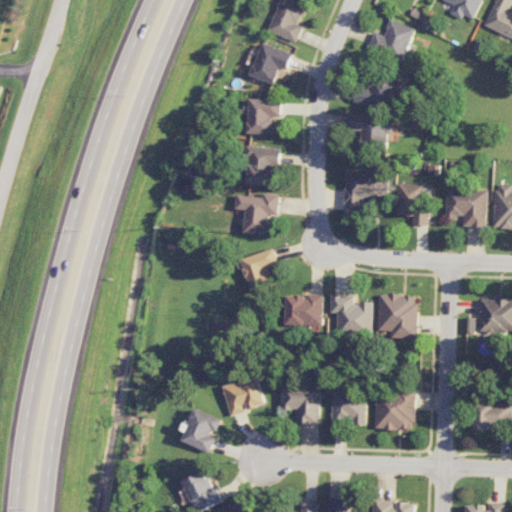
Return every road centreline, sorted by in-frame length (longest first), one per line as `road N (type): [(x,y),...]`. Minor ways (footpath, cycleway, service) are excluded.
road 1 (primary): [(153,0),(108,109),(58,293),(16,511)]
road 2 (primary): [(49,511),(63,384),(184,0)]
road 3 (residential): [(240,458),(511,467)]
road 4 (residential): [(324,247),(320,93),(352,0)]
road 5 (residential): [(442,511),(451,260)]
road 6 (residential): [(0,201),(63,0)]
road 7 (residential): [(511,262),(324,247)]
